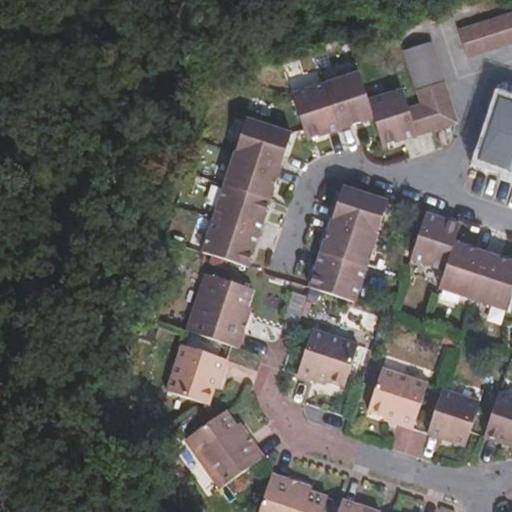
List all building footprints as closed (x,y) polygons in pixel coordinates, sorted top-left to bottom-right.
[(511,11),(454,29),(462,56),(511,41),(511,11)] [(450,120),(425,40),(399,49),(415,101),(401,105),(409,132),(450,120)] [(361,97),(353,72),(319,82),(331,129),(367,119),(361,97)] [(331,129),(319,82),(287,92),(301,138),(331,129)] [(409,132),(401,105),(396,87),(361,97),(367,119),(374,142),(409,132)] [(511,106),(495,100),(474,159),(511,172),(511,106)] [(277,164),(287,133),(241,118),(230,149),(277,164)] [(265,198),(277,164),(230,149),(218,184),(265,198)] [(253,235),(265,198),(218,184),(206,218),(253,235)] [(374,231),(384,200),(339,184),(327,217),(374,231)] [(438,268),(449,234),(453,221),(421,210),(406,256),(438,268)] [(361,269),(374,231),(327,217),(314,253),(361,269)] [(243,265),(253,235),(206,218),(195,249),(243,265)] [(467,296),(484,247),(449,234),(438,268),(433,284),(467,296)] [(501,307),(511,270),(511,256),(484,247),(467,296),(501,307)] [(351,301),(361,269),(314,253),(303,285),(351,301)] [(238,313),(247,287),(199,271),(181,329),(232,345),(242,315),(238,313)] [(337,386),(353,343),(309,328),(293,375),(309,381),(311,377),(337,386)] [(175,344),(159,393),(202,406),(212,378),(214,378),(221,360),(175,344)] [(374,366),(360,406),(393,417),(391,422),(406,427),(422,382),(374,366)] [(460,445),(475,400),(437,388),(422,433),(460,445)] [(511,442),(511,396),(494,390),(480,432),(511,442)] [(255,461),(235,433),(232,436),(217,412),(176,440),(212,491),(255,461)] [(316,511),(322,498),(298,490),(294,485),(266,475),(253,511),(316,511)] [(371,511),(336,499),(331,511),(371,511)]
